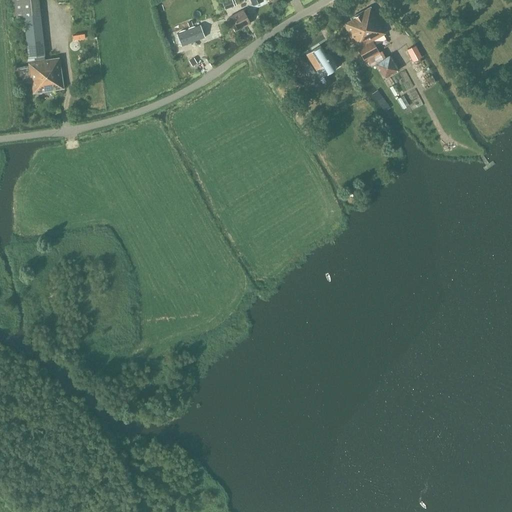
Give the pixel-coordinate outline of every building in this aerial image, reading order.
[(44,61),(39,20),(36,0),(13,0),(16,17),(25,17),(27,41),(30,63),(28,63),(29,71),(17,73),(19,85),(31,83),(33,94),(64,89),(60,59),(44,61)] [(232,0),(229,0),(222,3),(225,10),(235,6),(232,0)] [(351,20),(344,24),(363,60),(364,61),(367,59),(379,52),(373,41),(385,34),(371,7),(350,18),(351,20)] [(235,33),(251,24),(244,11),(228,19),(235,33)] [(182,46),(205,38),(201,25),(177,35),(182,46)] [(328,52),(323,45),(306,54),(316,70),(323,66),(328,73),(342,64),(334,49),(328,52)] [(416,46),(407,50),(413,62),(422,57),(416,46)] [(379,52),(367,59),(371,67),(375,65),(386,59),(382,51),(379,52)] [(310,65),(304,68),(309,75),(314,72),(310,65)]
